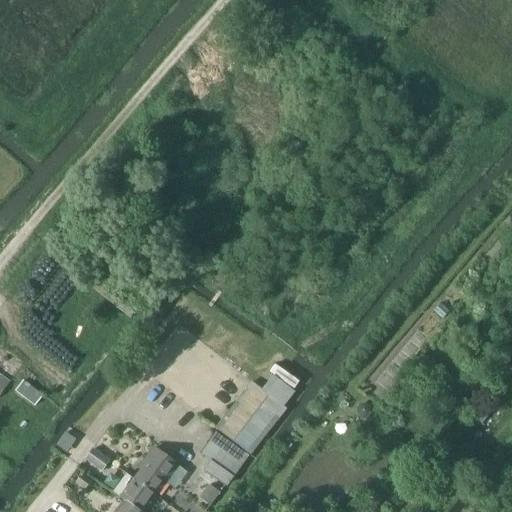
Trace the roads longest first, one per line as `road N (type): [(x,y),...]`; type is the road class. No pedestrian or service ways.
road 1 (track): [(223,0),(0,265)]
road 2 (track): [(507,123),(317,0)]
